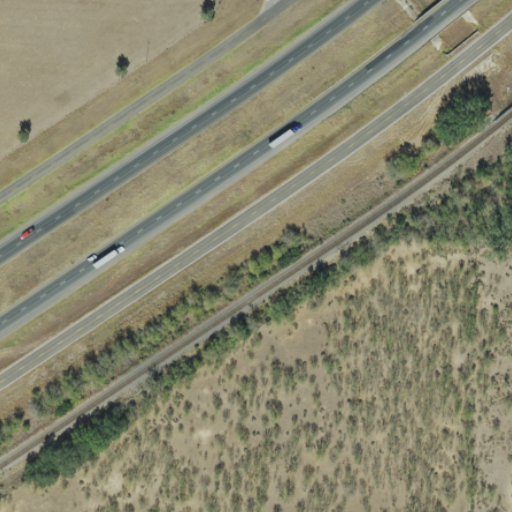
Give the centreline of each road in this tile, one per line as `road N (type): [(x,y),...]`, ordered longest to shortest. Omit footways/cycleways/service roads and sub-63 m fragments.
road 1 (tertiary): [(0,383),(357,145),(511,12)]
road 2 (motorway): [(0,326),(426,33)]
road 3 (motorway): [(366,0),(0,249)]
road 4 (tertiary): [(0,197),(290,0)]
